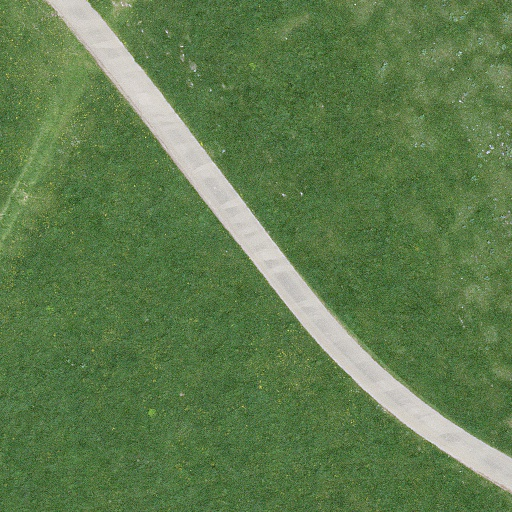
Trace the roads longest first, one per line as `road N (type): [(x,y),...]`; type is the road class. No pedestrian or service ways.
road 1 (track): [(511,480),(444,442),(343,357),(105,51)]
road 2 (track): [(0,218),(105,51)]
